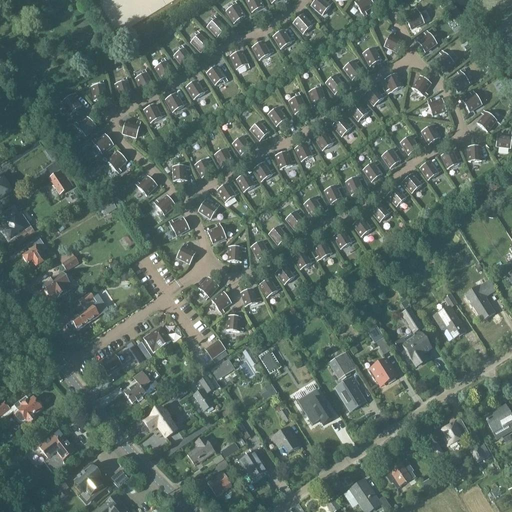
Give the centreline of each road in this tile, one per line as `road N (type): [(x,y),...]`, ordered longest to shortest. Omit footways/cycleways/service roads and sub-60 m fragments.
road 1 (tertiary): [(191,511),(93,410),(0,279)]
road 2 (residential): [(277,511),(511,351)]
